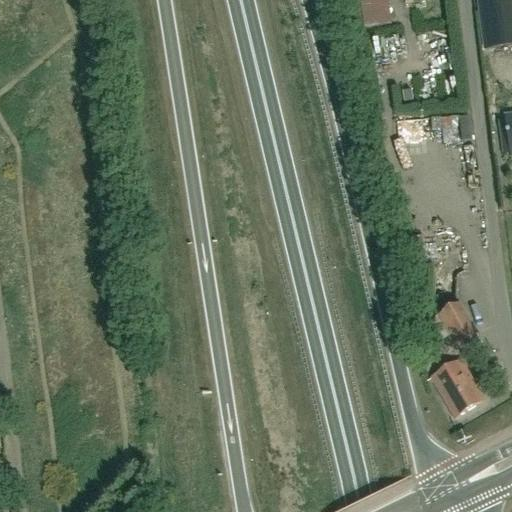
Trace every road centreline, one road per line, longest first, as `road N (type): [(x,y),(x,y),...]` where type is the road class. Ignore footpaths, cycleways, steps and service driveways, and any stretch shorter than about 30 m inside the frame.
road 1 (trunk): [(360,511),(239,0)]
road 2 (trunk): [(162,0),(243,511)]
road 3 (trunk): [(442,495),(410,420),(301,0)]
road 4 (residential): [(511,353),(464,0)]
road 5 (unclassified): [(22,511),(0,338)]
